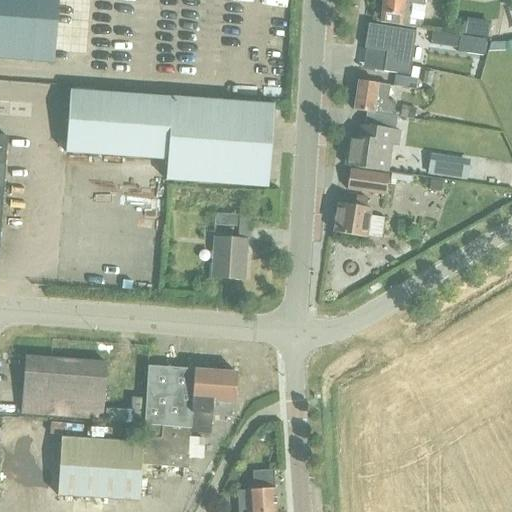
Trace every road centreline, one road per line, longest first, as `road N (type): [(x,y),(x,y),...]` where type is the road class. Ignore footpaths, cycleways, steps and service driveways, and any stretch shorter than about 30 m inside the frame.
road 1 (residential): [(294,332),(316,0)]
road 2 (unclassified): [(294,332),(0,310)]
road 3 (residential): [(294,332),(367,319),(411,293)]
